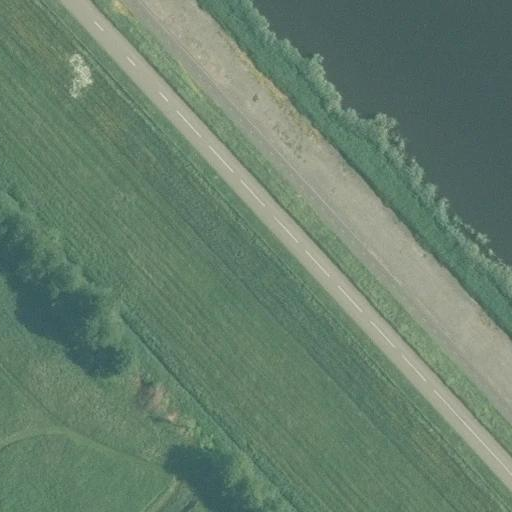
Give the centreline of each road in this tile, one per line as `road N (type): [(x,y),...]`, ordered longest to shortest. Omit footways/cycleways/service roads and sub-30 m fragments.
road 1 (tertiary): [(73,0),(511,478)]
road 2 (track): [(224,511),(201,487),(59,424),(0,444)]
